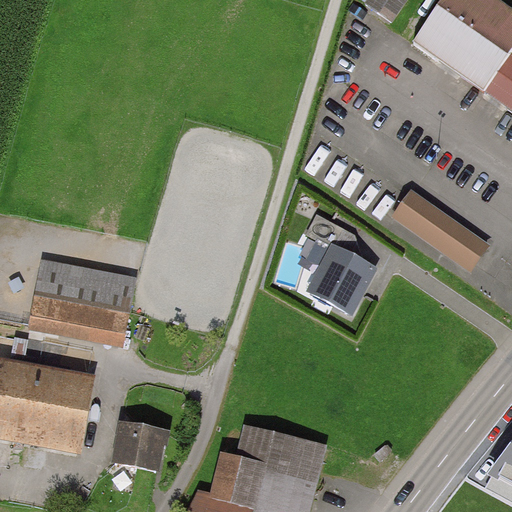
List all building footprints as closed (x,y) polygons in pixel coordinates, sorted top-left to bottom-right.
[(366,0),(397,22),(412,0),(366,0)] [(511,17),(487,0),(447,0),(417,44),(511,108),(511,17)] [(486,248),(412,195),(395,219),(469,272),(486,248)] [(380,271),(332,247),(307,295),(354,320),(380,271)] [(136,283),(42,266),(30,330),(124,347),(136,283)] [(96,382),(0,365),(0,443),(83,458),(96,382)] [(164,436),(122,428),(114,470),(157,478),(164,436)] [(312,511),(325,449),(245,433),(239,463),(221,460),(210,511),(312,511)] [(511,486),(511,444),(489,472),(511,486)]
